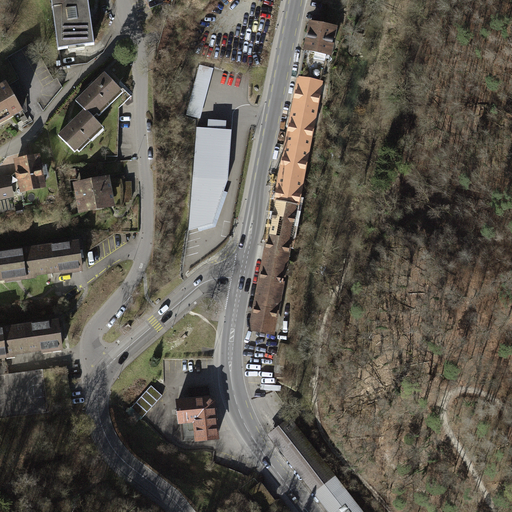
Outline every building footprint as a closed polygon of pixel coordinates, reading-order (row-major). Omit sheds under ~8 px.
[(95,0),(58,0),(65,52),(103,47),(95,0)] [(166,0),(150,0),(154,9),(167,3),(166,0)] [(344,28),(315,23),(310,52),(339,58),(344,28)] [(202,65),(190,115),(203,119),(215,69),(202,65)] [(129,92),(109,74),(81,101),(92,111),(102,120),(129,92)] [(325,83),(299,77),(275,201),(301,206),(325,83)] [(0,130),(30,114),(13,84),(0,91),(0,130)] [(92,111),(64,136),(82,154),(110,130),(92,111)] [(235,130),(199,127),(194,233),(219,229),(233,182),(235,130)] [(44,155),(17,161),(25,195),(52,189),(44,155)] [(14,177),(0,179),(0,200),(18,197),(14,177)] [(115,177),(76,183),(83,214),(120,206),(115,177)] [(301,206),(275,201),(253,321),(256,333),(276,337),(301,206)] [(85,242),(0,253),(0,286),(91,274),(85,242)] [(66,322),(0,331),(0,362),(70,353),(66,322)] [(42,371),(0,375),(0,417),(47,412),(42,371)] [(153,387),(131,410),(141,419),(163,396),(153,387)] [(219,399),(180,402),(182,426),(198,425),(199,444),(222,443),(219,399)] [(314,495),(336,477),(292,418),(270,435),(314,495)] [(363,511),(336,477),(314,495),(328,511),(363,511)]
